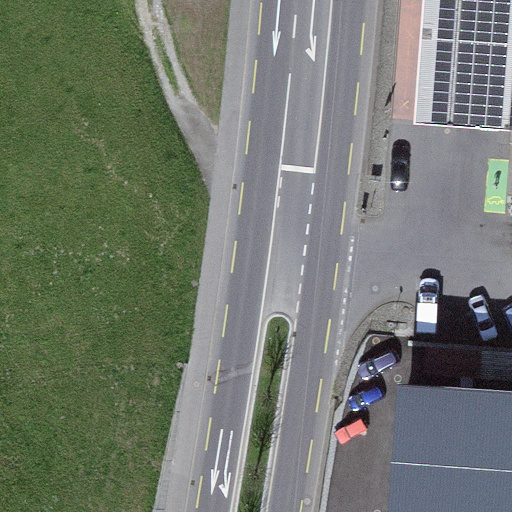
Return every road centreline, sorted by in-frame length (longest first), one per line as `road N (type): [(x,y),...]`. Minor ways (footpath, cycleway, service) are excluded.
road 1 (secondary): [(280,0),(211,511)]
road 2 (secondary): [(284,511),(352,0)]
